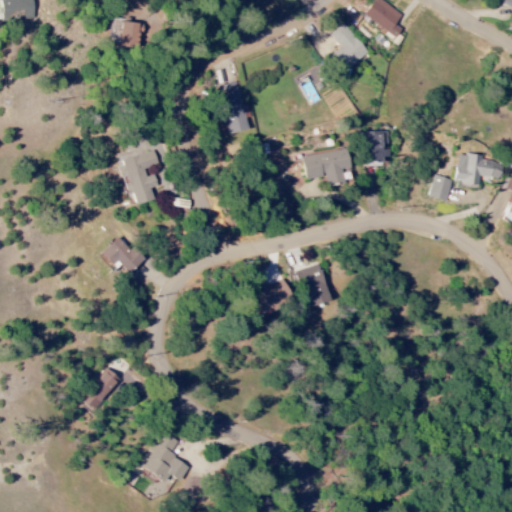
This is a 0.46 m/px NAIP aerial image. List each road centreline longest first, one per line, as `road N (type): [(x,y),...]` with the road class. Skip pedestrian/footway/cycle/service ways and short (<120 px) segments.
road 1 (residential): [(310,511),(309,480),(290,456),(207,416),(168,373),(163,314),(190,274),(228,254),(391,221),(448,228),(493,262),(511,290)]
road 2 (residential): [(228,254),(192,153),(186,120),(195,76),(327,0)]
